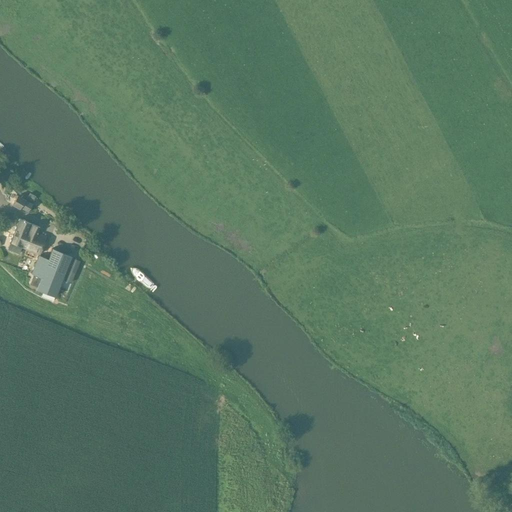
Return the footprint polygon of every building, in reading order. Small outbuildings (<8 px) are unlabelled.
[(12,205),(20,210),(21,208),(28,212),(33,204),(26,199),(26,200),(18,195),(12,205)] [(25,248),(34,224),(19,219),(10,242),(25,248)] [(34,224),(25,248),(39,254),(47,236),(37,233),(40,227),(34,224)] [(52,248),(48,258),(39,255),(31,274),(40,278),(36,289),(56,297),(72,256),(52,248)] [(124,268),(150,291),(155,284),(128,261),(124,268)]
